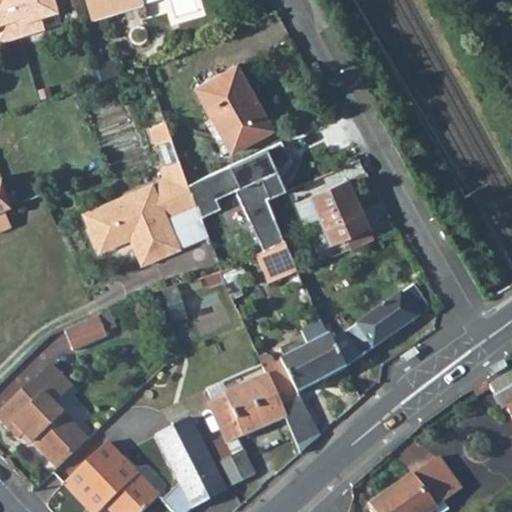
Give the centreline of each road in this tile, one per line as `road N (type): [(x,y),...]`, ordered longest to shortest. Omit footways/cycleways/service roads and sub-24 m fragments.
road 1 (residential): [(481,341),(298,0)]
road 2 (tertiary): [(481,341),(311,481)]
